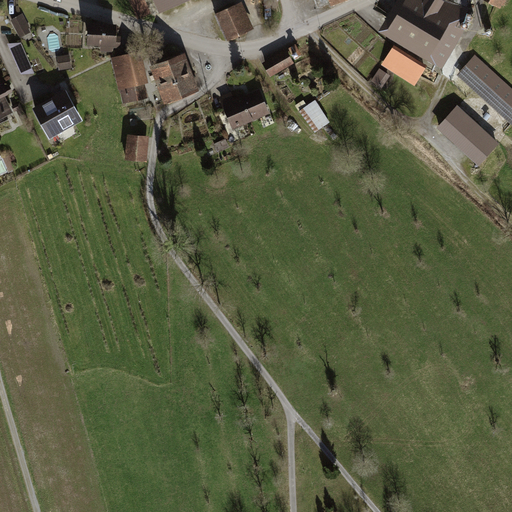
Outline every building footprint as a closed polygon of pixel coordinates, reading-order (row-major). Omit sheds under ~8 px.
[(148,13),(142,0),(130,0),(139,17),(148,13)] [(155,0),(160,10),(181,0),(155,0)] [(402,41),(400,42),(432,61),(447,35),(443,32),(458,6),(440,2),(437,0),(405,0),(389,29),(399,35),(401,36),(402,38),(402,41)] [(235,7),(216,16),(219,23),(224,21),(231,36),(246,29),(235,7)] [(20,16),(12,20),(20,36),(25,33),(23,30),(26,27),(20,16)] [(114,26),(91,25),(90,42),(109,43),(109,47),(112,47),(112,46),(119,46),(119,37),(114,37),(114,26)] [(19,76),(32,72),(24,40),(11,43),(19,76)] [(295,46),(289,49),(294,57),(300,53),(295,46)] [(424,67),(395,48),(384,63),(416,84),(424,67)] [(285,52),(265,63),(271,73),(291,62),(285,52)] [(138,53),(113,59),(120,89),(122,88),(124,102),(146,98),(143,84),(145,84),(138,53)] [(69,55),(58,57),(59,69),(71,67),(69,55)] [(181,56),(168,61),(181,95),(194,90),(181,56)] [(511,91),(476,58),(460,75),(511,121),(511,91)] [(168,61),(155,66),(168,100),(181,95),(168,61)] [(388,75),(379,70),(372,80),(381,86),(388,75)] [(0,120),(1,122),(11,117),(0,95),(5,93),(6,91),(0,79),(0,120)] [(65,92),(35,108),(44,124),(48,122),(54,133),(80,119),(65,92)] [(231,94),(221,98),(233,126),(267,112),(259,92),(234,103),(231,94)] [(316,96),(298,105),(312,132),(330,123),(316,96)] [(496,140),(458,106),(442,124),(479,158),(496,140)] [(146,138),(130,137),(129,157),(144,158),(146,138)] [(229,147),(225,139),(220,141),(222,146),(226,144),(227,147),(229,147)]
